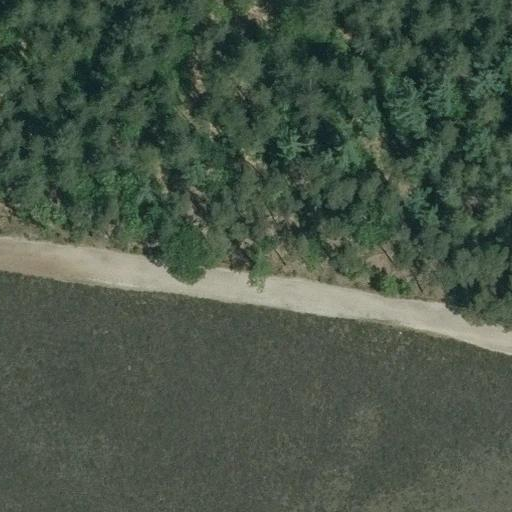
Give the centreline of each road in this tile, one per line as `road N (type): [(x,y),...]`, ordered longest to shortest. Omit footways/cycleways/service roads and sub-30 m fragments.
road 1 (track): [(511,336),(340,299),(0,252)]
road 2 (track): [(258,0),(194,95),(155,134),(113,159),(0,197)]
